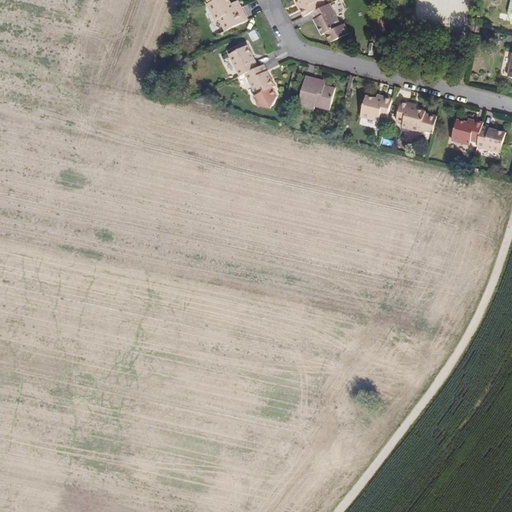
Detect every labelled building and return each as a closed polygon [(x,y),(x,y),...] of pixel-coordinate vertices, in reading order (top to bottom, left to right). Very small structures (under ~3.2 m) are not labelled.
[(204,0),(209,15),(212,14),(218,31),(242,23),(237,7),(234,7),(231,0),(204,0)] [(304,0),(303,1),(311,14),(321,10),(331,4),(328,0),(304,0)] [(331,4),(321,10),(331,29),(333,28),(339,39),(357,31),(351,19),(349,20),(338,0),(331,4)] [(439,35),(426,33),(425,43),(439,44),(439,35)] [(229,55),(239,79),(246,77),(256,98),(254,99),(259,109),(272,112),(276,99),(271,90),(273,89),(263,68),(257,71),(245,49),(229,55)] [(319,79),(303,74),(296,103),(311,107),(313,103),(329,107),(334,87),(319,84),(319,79)] [(385,120),(390,102),(377,99),(375,102),(362,98),(358,116),(377,120),(377,117),(385,120)] [(433,133),(437,120),(423,116),(423,114),(414,112),(406,110),(407,106),(399,104),(395,120),(402,122),(400,126),(418,132),(419,130),(433,133)] [(481,142),(480,145),(502,150),(505,133),(485,128),(486,124),(479,123),(478,126),(461,122),(456,140),(474,145),(475,141),(481,142)]
